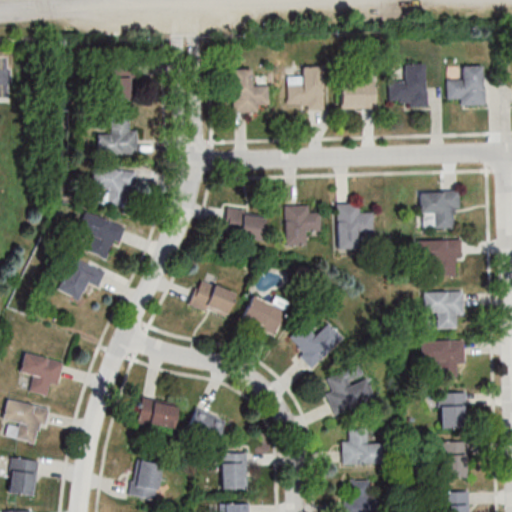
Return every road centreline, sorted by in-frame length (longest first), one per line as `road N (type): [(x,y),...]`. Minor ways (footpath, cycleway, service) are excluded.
road 1 (residential): [(81,511),(98,412),(181,217),(190,163),(186,0)]
road 2 (residential): [(190,163),(511,154)]
road 3 (residential): [(295,511),(287,413),(261,380),(126,337)]
